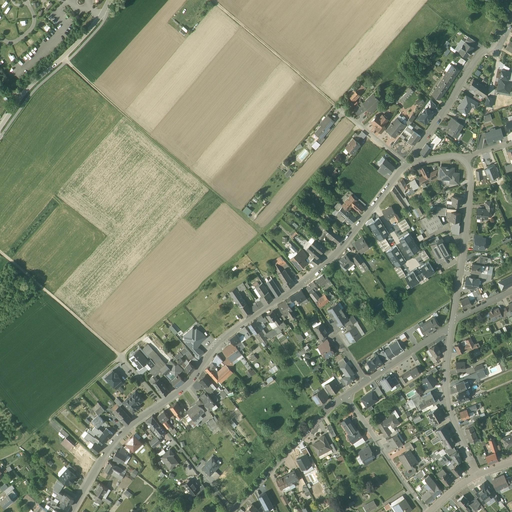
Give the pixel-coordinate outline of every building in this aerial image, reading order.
[(46,31),(50,26),(44,21),(40,25),(46,31)] [(465,42),(471,46),(475,41),(469,36),(465,42)] [(459,51),(467,56),(473,47),(471,46),(465,42),(459,51)] [(19,45),(14,48),(19,54),(24,51),(19,45)] [(459,69),(452,64),(447,71),(454,76),(459,69)] [(509,71),(501,70),(500,77),(508,79),(509,71)] [(454,76),(447,71),(442,79),(449,84),(454,76)] [(499,82),(497,90),(509,92),(511,79),(511,71),(509,71),(508,79),(500,77),(499,78),(498,82),(499,82)] [(449,84),(442,79),(437,86),(444,91),(449,84)] [(480,83),(473,79),(469,85),(475,90),(476,90),(480,83)] [(480,83),(476,90),(475,90),(475,91),(483,96),(488,89),(480,83)] [(354,88),(348,94),(354,99),(360,93),(357,91),(361,86),(359,84),(354,88)] [(407,91),(399,98),(402,101),(413,90),(414,89),(412,87),(411,88),(409,86),(406,89),(407,91)] [(444,91),(437,86),(432,94),(439,99),(444,91)] [(373,93),(360,106),(363,109),(367,105),(371,110),(381,101),(373,93)] [(466,95),(458,108),(463,111),(464,109),(467,111),(472,104),(475,106),(478,102),(466,95)] [(485,104),(491,106),(493,97),(487,96),(485,104)] [(426,107),(431,111),(436,104),(430,99),(425,107),(426,107)] [(360,106),(358,103),(353,109),(358,114),(363,109),(360,106)] [(426,107),(419,118),(426,123),(433,112),(431,111),(426,107)] [(486,121),(493,118),(491,112),(484,114),(486,121)] [(327,114),(320,122),(321,124),(316,130),(322,135),(323,136),(328,129),(327,128),(334,120),(331,118),(332,117),(327,114)] [(381,116),(378,114),(377,114),(376,114),(375,116),(375,117),(372,121),(377,126),(383,125),(383,124),(384,124),(388,119),(387,118),(387,116),(385,115),(383,115),(383,114),(381,116)] [(391,124),(387,129),(395,135),(405,123),(406,122),(407,120),(404,118),(405,117),(405,116),(404,115),(403,116),(402,116),(399,114),(393,122),(392,121),(391,123),(391,124)] [(406,122),(408,124),(414,117),(412,115),(407,120),(406,122)] [(466,120),(460,116),(459,116),(457,120),(463,124),(466,120)] [(457,120),(452,118),(449,123),(452,125),(448,132),(456,136),(463,124),(457,120)] [(414,131),(407,125),(405,128),(412,134),(414,131)] [(500,127),(494,129),(495,130),(491,131),(491,130),(485,132),(488,141),(503,136),(500,127)] [(410,137),(408,139),(414,144),(420,136),(414,131),(412,134),(410,137)] [(432,140),(433,140),(436,142),(438,144),(442,139),(436,135),(432,140)] [(353,137),(346,145),(349,148),(349,149),(350,150),(351,150),(353,152),(360,144),(353,137)] [(316,139),(311,144),(316,148),(320,143),(316,139)] [(426,143),(420,152),(425,156),(436,142),(433,140),(429,145),(426,143)] [(394,166),(390,162),(385,158),(380,164),(381,165),(387,170),(390,171),(394,166)] [(495,164),(484,169),(486,174),(489,173),(491,178),(499,175),(495,164)] [(377,170),(383,174),(387,170),(381,165),(377,170)] [(429,173),(425,165),(420,167),(424,175),(424,176),(429,173)] [(448,167),(446,166),(446,167),(441,166),(441,172),(440,177),(441,177),(447,177),(447,176),(450,177),(450,181),(458,182),(459,172),(452,171),(452,172),(450,172),(450,167),(448,167)] [(438,169),(429,173),(432,178),(433,180),(437,178),(437,172),(438,169)] [(424,175),(419,178),(422,183),(424,182),(432,178),(429,173),(424,176),(424,175)] [(417,177),(409,182),(412,187),(420,182),(417,177)] [(406,183),(403,178),(398,181),(404,191),(412,187),(409,182),(406,183)] [(403,199),(393,186),(390,190),(399,202),(403,199)] [(412,187),(404,191),(407,195),(412,193),(415,191),(412,187)] [(351,195),(342,205),(348,210),(350,208),(349,207),(352,204),(360,211),(363,207),(357,201),(355,200),(356,199),(351,195)] [(462,196),(452,195),(452,199),(452,203),(452,204),(457,205),(461,205),(462,196)] [(403,199),(399,202),(404,208),(408,205),(403,199)] [(338,202),(331,212),(334,215),(338,210),(342,205),(338,202)] [(247,204),(243,209),(248,214),(253,209),(247,204)] [(342,205),(338,210),(346,217),(350,212),(342,205)] [(396,213),(391,205),(383,211),(387,218),(394,214),(396,213)] [(416,216),(422,213),(419,205),(413,208),(416,216)] [(446,207),(433,205),(436,211),(437,214),(446,214),(446,211),(451,211),(456,211),(456,208),(446,207)] [(486,209),(477,208),(476,217),(480,217),(480,218),(481,219),(482,219),(483,218),(487,218),(488,209),(486,209)] [(436,211),(421,219),(426,227),(429,232),(443,224),(437,214),(436,211)] [(456,211),(451,211),(451,215),(449,215),(449,219),(450,219),(459,220),(460,212),(456,211)] [(346,217),(345,217),(351,223),(356,217),(350,212),(346,217)] [(374,227),(376,230),(384,225),(379,217),(370,223),(373,227),(374,227)] [(459,220),(450,219),(450,224),(451,225),(451,229),(452,230),(452,233),(459,234),(460,224),(459,224),(459,220)] [(326,224),(317,237),(321,240),(326,233),(330,228),(326,224)] [(388,232),(384,225),(376,230),(378,233),(376,233),(379,238),(388,232)] [(342,237),(333,229),(333,230),(330,228),(326,233),(337,243),(342,237)] [(400,238),(404,245),(412,240),(410,237),(412,237),(409,232),(400,238)] [(317,237),(314,235),(312,237),(314,239),(320,243),(321,241),(321,240),(317,237)] [(363,236),(355,241),(361,251),(360,250),(368,245),(363,236)] [(450,253),(441,237),(436,240),(431,243),(433,248),(438,256),(441,262),(447,259),(445,256),(450,253)] [(479,238),(475,237),(474,241),(475,241),(475,243),(474,244),(474,246),(475,247),(484,248),(485,247),(486,246),(485,244),(484,244),(485,238),(479,237),(479,238)] [(320,243),(314,239),(310,243),(320,251),(324,247),(320,243)] [(412,240),(404,245),(409,253),(418,248),(416,243),(414,244),(412,240)] [(320,251),(310,243),(307,248),(312,252),(316,256),(320,251)] [(391,254),(393,257),(401,252),(396,244),(387,250),(390,255),(391,254)] [(307,256),(301,249),(297,251),(303,258),(307,256)] [(424,249),(419,252),(424,260),(429,257),(424,249)] [(303,258),(297,251),(297,252),(298,253),(291,258),(297,266),(299,266),(301,264),(304,264),(306,262),(303,258)] [(316,256),(312,252),(309,255),(312,258),(310,260),(315,266),(320,259),(316,256)] [(406,260),(401,252),(393,257),(395,260),(393,261),(396,266),(406,260)] [(358,253),(352,257),(357,264),(363,260),(358,253)] [(354,263),(346,254),(339,260),(341,262),(345,267),(347,269),(354,263)] [(281,255),(271,261),(278,273),(284,269),(281,265),(286,262),(281,255)] [(485,257),(481,256),(480,257),(479,260),(478,260),(477,261),(476,264),(481,265),(484,265),(484,262),(485,262),(485,260),(486,259),(485,259),(485,257)] [(368,268),(363,260),(357,264),(362,272),(368,268)] [(429,262),(421,267),(423,271),(427,276),(431,273),(431,272),(434,270),(429,262)] [(476,264),(472,263),(471,272),(480,273),(480,269),(481,265),(476,264)] [(399,264),(394,268),(400,278),(406,275),(399,264)] [(278,273),(284,283),(291,278),(284,269),(278,273)] [(416,275),(421,284),(429,279),(427,276),(423,271),(416,275)] [(324,272),(316,279),(322,286),(327,282),(330,280),(324,272)] [(405,277),(410,284),(414,282),(414,284),(419,281),(413,272),(405,277)] [(502,289),(511,284),(511,274),(498,281),(502,289)] [(475,278),(470,277),(470,278),(467,277),(467,280),(466,280),(465,285),(468,286),(467,287),(470,288),(471,288),(474,286),(475,287),(477,285),(478,284),(479,279),(475,278)] [(291,278),(284,283),(285,284),(284,285),(282,286),(285,290),(294,284),(291,278)] [(272,279),(266,282),(275,297),(281,293),(272,279)] [(260,280),(253,284),(254,285),(261,296),(268,291),(260,280)] [(313,281),(306,287),(310,293),(311,293),(314,290),(318,287),(313,281)] [(243,282),(235,288),(238,291),(245,286),(243,282)] [(235,288),(229,292),(234,299),(240,295),(238,291),(235,288)] [(301,289),(290,297),(292,300),(296,297),(299,302),(299,301),(306,297),(301,289)] [(319,298),(314,290),(311,293),(310,293),(315,301),(319,298)] [(261,296),(260,297),(261,299),(264,304),(273,299),(268,291),(261,296)] [(319,298),(315,301),(320,307),(329,300),(325,294),(319,298)] [(240,295),(234,299),(240,307),(246,303),(243,299),(242,298),(240,295)] [(468,296),(461,300),(464,308),(471,304),(470,300),(468,296)] [(290,297),(278,305),(284,314),(287,312),(291,318),(295,316),(294,312),(288,303),(292,300),(290,297)] [(256,302),(256,303),(259,308),(264,304),(261,299),(256,302)] [(246,303),(240,307),(246,316),(252,313),(249,308),(246,303)] [(256,303),(249,308),(252,313),(257,309),(259,308),(256,303)] [(337,303),(327,309),(338,326),(346,321),(348,319),(337,303)] [(498,308),(493,310),(491,309),(490,312),(489,312),(491,316),(490,319),(492,319),(493,320),(502,316),(502,315),(500,311),(498,308)] [(281,323),(277,317),(272,311),(266,315),(271,322),(274,320),(277,325),(281,323)] [(267,320),(264,317),(263,317),(261,315),(258,317),(263,323),(267,320)] [(357,321),(353,315),(348,319),(346,321),(349,326),(353,323),(357,321)] [(256,318),(248,324),(254,333),(260,329),(258,325),(260,324),(256,318)] [(420,326),(420,327),(425,334),(425,335),(438,326),(435,321),(432,318),(420,326)] [(322,323),(314,328),(320,338),(323,336),(328,333),(322,323)] [(184,338),(194,350),(198,346),(197,345),(206,337),(197,327),(196,327),(193,325),(184,333),(186,336),(184,338)] [(348,330),(344,333),(350,343),(361,335),(355,326),(348,330)] [(245,327),(236,334),(238,337),(247,330),(245,327)] [(277,333),(274,328),(258,339),(261,342),(269,337),(270,338),(277,333)] [(260,329),(254,333),(258,339),(264,335),(260,329)] [(303,338),(297,329),(293,331),(300,341),(303,338)] [(236,334),(230,338),(233,342),(235,344),(239,341),(240,340),(236,334)] [(473,344),(470,338),(466,340),(467,344),(469,347),(471,350),(478,347),(476,343),(473,344)] [(320,343),(318,345),(320,348),(328,343),(326,340),(320,343)] [(390,359),(394,356),(403,350),(397,340),(389,346),(390,347),(389,348),(384,351),(388,357),(390,359)] [(239,341),(235,344),(240,351),(244,348),(239,341)] [(233,342),(223,350),(229,358),(231,361),(242,353),(240,351),(235,344),(233,342)] [(467,344),(463,346),(461,342),(459,343),(459,342),(457,343),(458,344),(454,345),(458,353),(469,347),(467,344)] [(151,357),(156,363),(162,358),(148,343),(142,347),(151,357)] [(328,343),(320,348),(318,345),(317,345),(325,357),(332,352),(333,350),(332,349),(330,348),(329,347),(330,346),(328,343)] [(436,344),(429,349),(433,356),(434,357),(438,354),(441,352),(436,344)] [(186,345),(174,355),(177,358),(180,355),(181,355),(189,348),(186,345)] [(204,353),(198,346),(194,350),(192,352),(195,354),(199,357),(204,353)] [(298,356),(310,350),(308,346),(296,352),(298,356)] [(480,353),(478,347),(471,350),(474,356),(480,353)] [(145,363),(148,359),(139,348),(129,356),(133,360),(134,359),(137,362),(135,364),(139,368),(145,363)] [(378,349),(373,353),(376,356),(377,355),(380,359),(383,357),(380,352),(378,349)] [(385,359),(388,357),(384,351),(384,350),(380,352),(383,357),(385,359)] [(217,355),(212,361),(216,365),(222,360),(217,355)] [(376,356),(368,362),(369,363),(368,364),(368,365),(370,368),(371,368),(372,368),(373,369),(382,363),(380,359),(377,355),(376,356)] [(148,359),(145,363),(154,373),(155,374),(161,368),(160,367),(156,363),(151,357),(148,359)] [(162,358),(156,363),(160,367),(166,362),(162,358)] [(166,362),(160,367),(161,368),(165,373),(168,371),(168,370),(175,364),(170,358),(166,362)] [(229,358),(223,362),(228,366),(229,367),(233,364),(231,361),(229,358)] [(189,360),(186,363),(183,360),(181,362),(184,366),(190,371),(195,365),(189,360)] [(212,361),(209,365),(205,369),(212,377),(217,372),(216,372),(213,368),(216,365),(212,361)] [(468,361),(455,362),(456,370),(465,369),(465,365),(469,365),(468,361)] [(352,371),(347,363),(346,363),(341,367),(340,367),(347,376),(343,379),(346,383),(346,384),(355,378),(351,372),(352,371)] [(276,365),(270,368),(272,373),(278,369),(276,365)] [(217,372),(212,377),(217,382),(231,370),(229,367),(228,366),(221,372),(218,370),(216,372),(217,372)] [(416,366),(409,370),(412,374),(414,377),(420,373),(416,366)] [(115,371),(113,368),(105,375),(113,384),(121,377),(118,374),(118,373),(115,370),(115,371)] [(476,373),(479,378),(485,376),(483,370),(476,373)] [(177,372),(172,377),(171,376),(172,375),(168,371),(165,373),(176,385),(183,379),(177,372)] [(154,373),(148,377),(152,382),(153,381),(157,378),(156,377),(157,377),(155,374),(154,373)] [(429,374),(422,379),(424,383),(425,382),(429,387),(437,382),(431,374),(431,373),(429,374)] [(406,378),(404,374),(399,377),(403,383),(408,380),(406,378)] [(205,375),(200,379),(203,383),(206,386),(211,391),(213,389),(208,384),(211,381),(205,375)] [(385,379),(384,378),(382,379),(381,379),(382,383),(382,385),(382,387),(383,388),(384,387),(386,390),(394,384),(395,384),(391,379),(389,376),(385,379)] [(401,386),(395,376),(391,379),(395,384),(394,384),(397,388),(401,386)] [(123,380),(121,377),(113,384),(116,387),(123,380)] [(333,378),(325,384),(331,393),(339,388),(333,378)] [(464,381),(456,384),(459,391),(465,389),(467,388),(464,383),(464,381)] [(158,387),(162,394),(169,389),(164,383),(161,385),(158,387)] [(324,388),(320,390),(325,397),(328,395),(324,388)] [(135,389),(123,400),(133,410),(136,407),(135,405),(143,397),(135,389)] [(465,389),(459,391),(460,394),(457,395),(460,402),(463,400),(469,398),(469,397),(470,396),(469,395),(468,394),(467,394),(465,389)] [(320,390),(316,393),(317,394),(316,395),(313,394),(312,395),(312,397),(313,399),(315,399),(318,404),(326,399),(325,397),(320,390)] [(370,393),(367,394),(367,395),(365,396),(365,395),(361,398),(367,407),(371,404),(378,400),(372,390),(369,392),(370,393)] [(212,400),(206,391),(201,395),(203,398),(204,398),(204,399),(206,401),(207,402),(206,403),(207,403),(210,407),(211,406),(215,403),(212,400)] [(430,391),(423,395),(425,398),(426,400),(428,405),(432,403),(435,401),(432,394),(430,391)] [(421,396),(413,401),(415,406),(415,405),(419,404),(423,402),(421,400),(425,398),(423,395),(421,396)] [(123,401),(117,396),(114,398),(119,403),(120,404),(123,401)] [(176,400),(170,405),(175,412),(175,411),(179,416),(180,416),(182,414),(180,412),(179,412),(178,410),(181,407),(176,400)] [(197,401),(193,404),(194,406),(188,410),(194,418),(200,414),(204,411),(200,405),(197,401)] [(119,403),(113,409),(116,412),(122,407),(120,404),(119,403)] [(101,404),(95,409),(99,413),(105,408),(101,404)] [(475,405),(459,411),(462,419),(469,416),(468,413),(477,409),(475,405)] [(122,407),(116,412),(120,417),(126,412),(122,407)] [(438,407),(428,413),(431,418),(432,417),(435,422),(441,419),(444,417),(443,417),(437,408),(438,408),(438,407)] [(164,409),(158,414),(162,420),(168,426),(170,424),(165,418),(169,415),(164,409)] [(126,412),(120,417),(125,423),(131,417),(126,412)] [(99,413),(93,419),(97,423),(98,424),(104,418),(99,413)] [(160,423),(152,414),(146,419),(154,428),(160,423)] [(194,418),(197,422),(202,418),(200,414),(194,418)] [(391,417),(385,420),(385,419),(378,424),(384,433),(389,430),(386,426),(391,423),(393,427),(399,423),(394,415),(391,417)] [(218,426),(213,418),(207,421),(213,430),(218,426)] [(92,419),(87,424),(92,428),(97,423),(93,419),(92,419)] [(362,436),(357,429),(356,429),(353,425),(352,426),(349,421),(348,422),(346,419),(343,421),(345,424),(343,425),(349,434),(348,435),(353,443),(362,436)] [(160,423),(154,428),(158,433),(164,428),(160,423)] [(446,424),(436,430),(439,436),(441,439),(442,439),(450,434),(449,434),(451,434),(446,424)] [(106,426),(103,430),(102,428),(101,430),(96,425),(93,429),(106,440),(112,432),(106,426)] [(64,436),(69,432),(64,426),(59,430),(64,436)] [(472,426),(469,428),(465,429),(470,442),(473,441),(473,442),(474,442),(474,441),(477,440),(472,426)] [(97,442),(100,439),(94,435),(88,430),(83,435),(92,443),(95,440),(97,442)] [(511,431),(510,432),(511,435),(502,438),(503,442),(507,440),(509,446),(511,444),(511,431)] [(134,433),(126,441),(133,448),(134,448),(141,441),(134,433)] [(392,436),(388,439),(393,447),(394,446),(401,442),(396,433),(392,436)] [(75,442),(67,434),(61,440),(70,448),(75,442)] [(158,434),(150,440),(154,445),(156,443),(157,445),(159,443),(157,442),(161,439),(158,434)] [(450,434),(442,439),(448,447),(448,448),(451,446),(455,443),(450,434)] [(318,443),(318,441),(313,444),(319,456),(331,449),(329,445),(324,435),(319,438),(321,441),(318,443)] [(491,439),(488,440),(493,452),(495,451),(498,450),(494,438),(491,439)] [(97,442),(95,440),(92,443),(90,446),(97,451),(101,446),(97,442)] [(75,442),(70,448),(74,453),(77,450),(75,448),(78,445),(75,442)] [(133,448),(128,442),(124,446),(129,450),(130,451),(133,448)] [(136,451),(144,443),(142,442),(135,449),(136,451)] [(124,446),(122,444),(120,449),(119,449),(127,453),(129,450),(124,446)] [(307,457),(310,455),(306,447),(301,450),(304,455),(306,454),(307,457)] [(366,447),(358,451),(360,455),(368,451),(366,447)] [(120,449),(118,448),(113,455),(114,456),(115,455),(120,459),(122,460),(127,453),(119,449),(120,449)] [(166,451),(161,455),(169,465),(173,463),(173,464),(178,460),(172,453),(174,452),(170,448),(166,451)] [(368,451),(360,455),(364,461),(371,457),(374,456),(370,449),(368,451)] [(407,451),(399,456),(407,469),(413,465),(412,463),(415,462),(413,458),(414,457),(410,451),(410,450),(407,451)] [(456,450),(449,455),(453,459),(457,463),(461,460),(457,450),(456,450)] [(87,453),(85,451),(82,455),(80,457),(86,463),(91,457),(89,455),(90,454),(88,452),(87,453)] [(493,452),(486,455),(487,456),(486,457),(489,463),(498,459),(495,451),(493,452)] [(307,457),(306,454),(304,455),(296,459),(302,469),(311,464),(307,457)] [(342,456),(337,458),(340,464),(345,461),(342,456)] [(212,457),(202,468),(210,475),(215,470),(219,466),(215,463),(216,462),(212,457)] [(122,468),(109,459),(104,467),(111,472),(111,471),(113,468),(119,472),(122,468)] [(457,463),(453,459),(450,461),(454,466),(450,469),(457,476),(463,470),(457,463)] [(75,468),(69,462),(66,465),(68,466),(73,471),(75,468)] [(68,466),(60,475),(68,482),(71,479),(71,480),(73,479),(74,478),(74,477),(74,476),(76,474),(73,471),(68,466)] [(119,472),(113,468),(111,471),(116,474),(115,475),(121,479),(122,478),(123,479),(125,476),(121,474),(122,473),(119,472)] [(215,470),(210,475),(215,479),(220,475),(215,470)] [(294,470),(284,475),(289,485),(299,480),(294,470)] [(424,475),(421,470),(415,474),(420,479),(424,475)] [(446,472),(440,478),(446,485),(452,479),(446,472)] [(428,474),(425,478),(428,481),(424,484),(434,495),(441,489),(428,474)] [(503,474),(494,479),(495,480),(492,481),(496,490),(508,484),(505,479),(503,474)] [(284,476),(276,480),(278,483),(277,484),(278,486),(280,486),(281,489),(283,488),(289,485),(284,476)] [(191,477),(185,481),(188,485),(187,486),(192,492),(192,493),(193,491),(198,488),(199,487),(191,477)] [(64,483),(58,478),(54,485),(55,486),(53,489),(57,493),(60,490),(64,483)] [(100,481),(96,487),(97,488),(96,490),(103,494),(108,486),(100,481)] [(484,483),(480,486),(482,489),(477,492),(476,493),(479,496),(482,501),(485,499),(486,501),(493,495),(484,483)] [(199,487),(198,488),(200,491),(202,494),(206,489),(203,484),(199,487)] [(424,484),(420,487),(421,488),(418,491),(427,502),(434,495),(424,484)] [(74,496),(67,492),(66,492),(64,491),(63,492),(60,490),(57,493),(71,501),(74,496)] [(9,492),(0,499),(5,505),(11,499),(9,496),(11,495),(9,492)] [(71,501),(57,493),(56,495),(60,498),(61,498),(62,498),(60,501),(68,506),(71,501)] [(272,506),(265,493),(259,496),(264,505),(266,509),(267,509),(272,506)] [(289,502),(284,494),(280,496),(284,505),(289,502)] [(463,495),(457,500),(463,507),(466,505),(469,502),(463,495)] [(398,501),(392,505),(396,511),(406,511),(411,509),(404,498),(398,501)] [(373,501),(367,504),(370,510),(376,506),(373,501)] [(476,506),(472,501),(470,503),(469,502),(466,505),(471,510),(471,511),(472,511),(473,511),(475,511),(477,510),(477,508),(476,507),(477,507),(476,506)] [(39,502),(34,509),(37,511),(39,511),(43,505),(39,502)]
